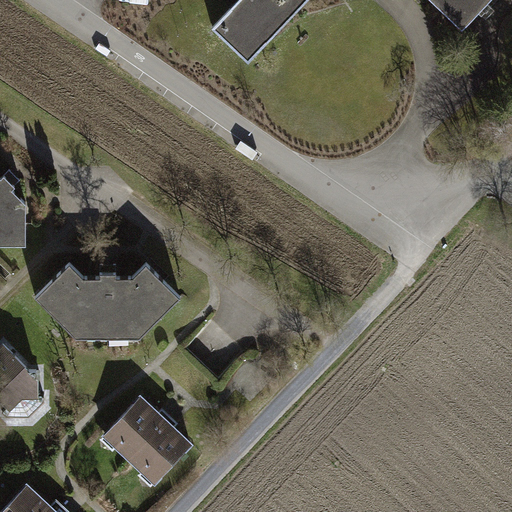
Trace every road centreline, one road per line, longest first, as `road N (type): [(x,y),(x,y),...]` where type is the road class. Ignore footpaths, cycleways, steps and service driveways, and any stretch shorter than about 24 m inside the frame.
road 1 (residential): [(40,0),(416,257)]
road 2 (track): [(186,511),(396,283)]
road 3 (residential): [(416,257),(506,161)]
